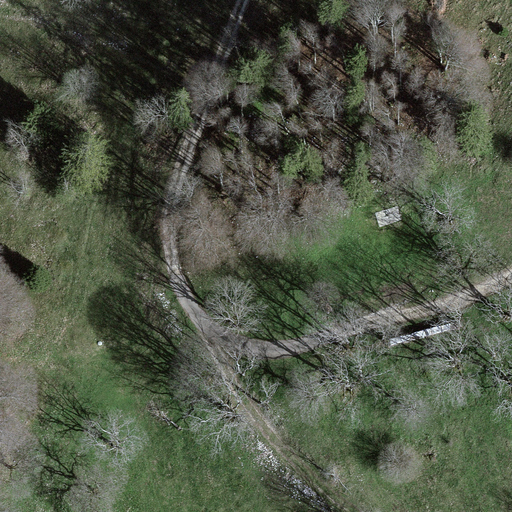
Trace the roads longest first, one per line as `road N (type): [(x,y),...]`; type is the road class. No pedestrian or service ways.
road 1 (track): [(246,0),(191,150),(175,223),(178,272),(200,308),(247,335),(308,340),(481,293),(511,274)]
road 2 (track): [(200,308),(258,416),(348,511)]
